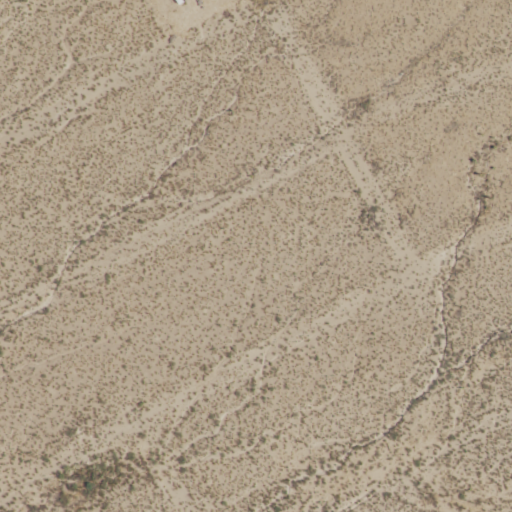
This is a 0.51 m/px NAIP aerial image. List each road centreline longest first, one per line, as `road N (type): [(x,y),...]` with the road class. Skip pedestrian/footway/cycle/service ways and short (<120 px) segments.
road 1 (track): [(0,496),(401,279),(511,230)]
road 2 (track): [(0,318),(416,100),(511,71)]
road 3 (track): [(270,0),(417,271)]
road 4 (track): [(0,135),(260,0)]
road 5 (track): [(333,511),(511,416)]
